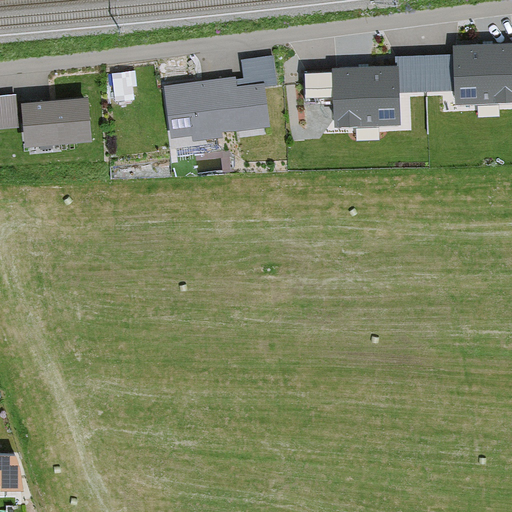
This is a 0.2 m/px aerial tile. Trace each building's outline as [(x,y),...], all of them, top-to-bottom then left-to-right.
[(511,46),(455,48),(456,99),(511,97),(511,46)] [(400,69),(304,72),(305,119),(401,117),(400,69)] [(179,135),(267,121),(260,77),(172,91),(179,135)] [(86,96),(27,104),(31,137),(90,130),(86,96)] [(0,485),(3,486),(3,494),(26,494),(26,459),(0,458),(0,485)]
